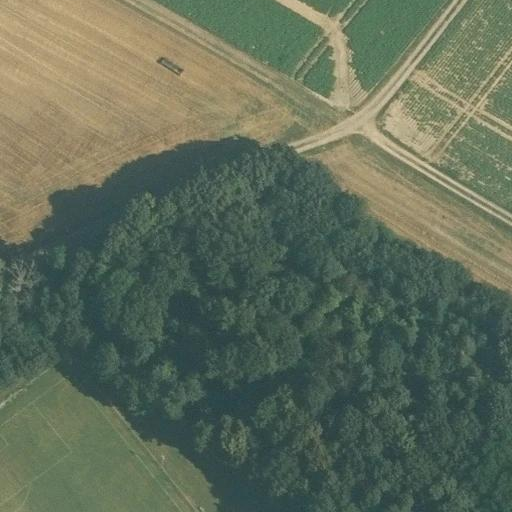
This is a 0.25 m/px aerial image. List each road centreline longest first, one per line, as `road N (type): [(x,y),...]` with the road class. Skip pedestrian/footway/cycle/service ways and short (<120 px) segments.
road 1 (track): [(468,0),(364,135),(511,219)]
road 2 (track): [(128,0),(364,135)]
